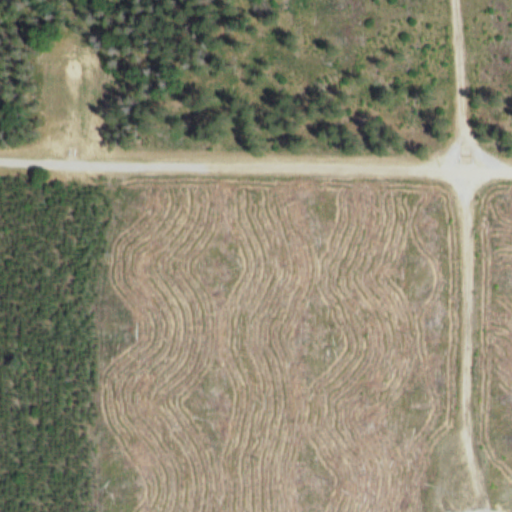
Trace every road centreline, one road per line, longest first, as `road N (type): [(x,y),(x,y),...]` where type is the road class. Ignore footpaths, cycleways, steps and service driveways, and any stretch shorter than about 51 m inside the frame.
road 1 (track): [(511,172),(0,157)]
road 2 (track): [(452,0),(457,511)]
